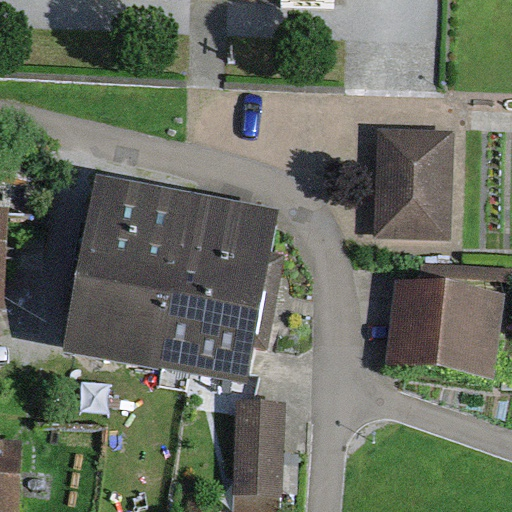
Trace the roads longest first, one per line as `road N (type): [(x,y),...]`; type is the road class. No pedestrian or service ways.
road 1 (residential): [(0,121),(279,190),(305,205),(329,249),(331,388)]
road 2 (residential): [(331,388),(511,445)]
road 3 (residential): [(324,511),(331,388)]
